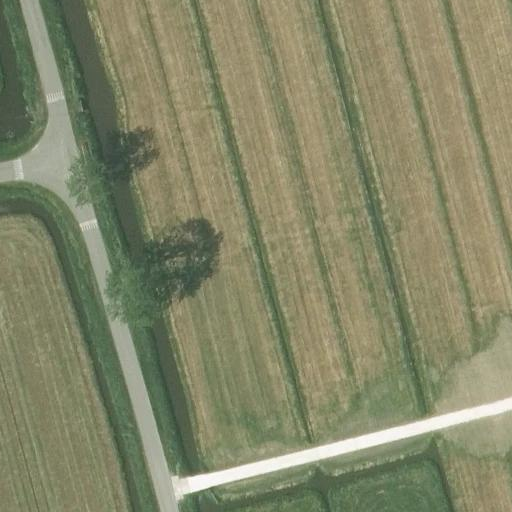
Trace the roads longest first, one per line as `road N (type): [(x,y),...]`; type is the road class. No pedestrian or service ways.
road 1 (unclassified): [(158,511),(67,160)]
road 2 (unclassified): [(26,0),(67,160)]
